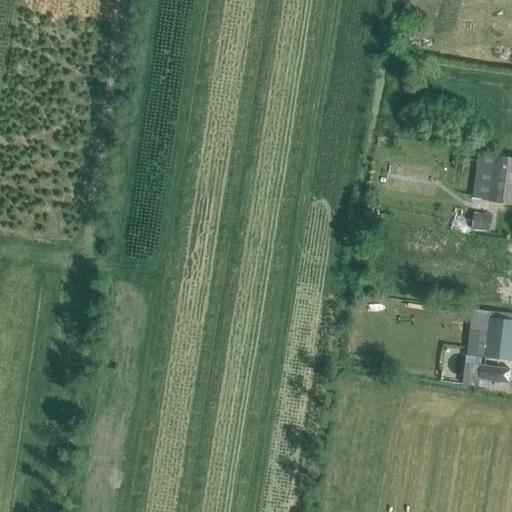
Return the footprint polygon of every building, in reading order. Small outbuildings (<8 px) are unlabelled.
[(511,204),(511,157),(477,153),(471,199),(511,204)] [(390,161),(385,186),(434,196),(438,170),(390,161)] [(492,216),(473,213),(471,232),(489,234),(492,216)] [(469,329),(466,356),(484,358),(511,360),(511,320),(489,317),(487,331),(469,329)] [(511,369),(480,365),(478,380),(509,384),(511,369)]
